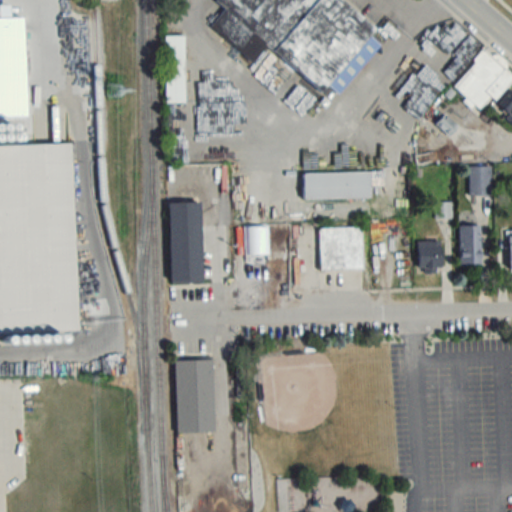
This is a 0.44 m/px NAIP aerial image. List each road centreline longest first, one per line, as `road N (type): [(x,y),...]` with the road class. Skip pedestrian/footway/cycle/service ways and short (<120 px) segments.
road 1 (residential): [(197,0),(233,165),(232,318)]
road 2 (residential): [(232,318),(511,307)]
